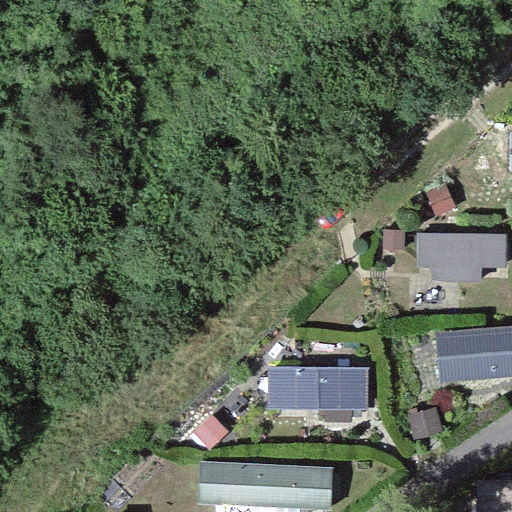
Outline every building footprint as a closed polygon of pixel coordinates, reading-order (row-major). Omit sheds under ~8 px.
[(511,227),(427,225),(426,268),(511,270),(511,227)] [(444,371),(511,370),(511,318),(444,320),(444,371)] [(273,362),(273,403),(379,401),(378,360),(273,362)] [(216,511),(311,511),(312,500),(343,500),(342,455),(216,456),(216,511)] [(486,511),(511,511),(511,471),(486,472),(486,511)]
